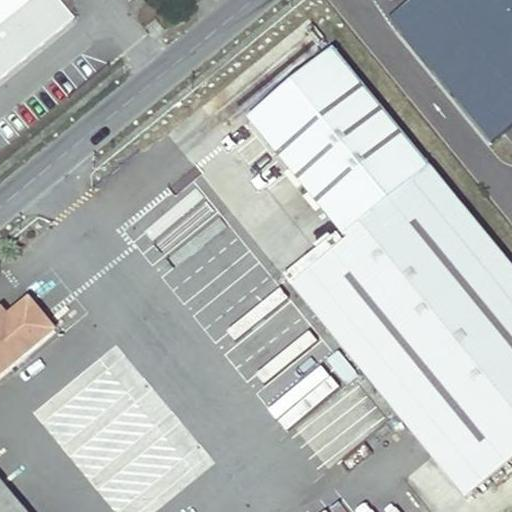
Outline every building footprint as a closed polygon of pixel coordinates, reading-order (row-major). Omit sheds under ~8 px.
[(0,0),(0,20),(24,0),(0,0)] [(435,0),(414,0),(390,19),(399,30),(436,0),(435,0)] [(511,0),(435,0),(436,0),(399,30),(492,145),(511,128),(511,0)] [(511,461),(511,268),(333,51),(249,121),(349,242),(293,288),(466,499),(511,461)] [(0,376),(54,333),(29,302),(7,319),(1,311),(0,312),(0,376)] [(32,411),(111,511),(153,511),(214,465),(119,343),(32,411)] [(22,511),(0,484),(0,511),(22,511)]
